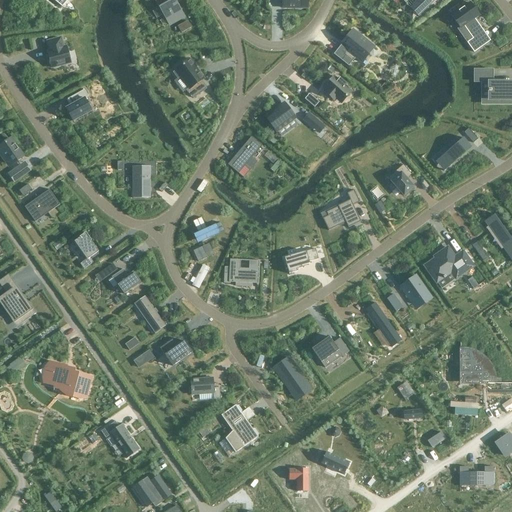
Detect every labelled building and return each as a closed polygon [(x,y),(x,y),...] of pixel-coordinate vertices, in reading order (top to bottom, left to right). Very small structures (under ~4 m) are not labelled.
[(184,16),(174,0),(154,0),(169,25),(184,16)] [(282,0),(282,8),(307,8),(307,0),(282,0)] [(417,0),(409,8),(410,8),(410,7),(419,16),(418,17),(435,0),(417,0)] [(478,15),(470,3),(452,16),(460,28),(463,26),(472,38),(476,35),(477,36),(484,32),(476,20),(474,21),(473,19),(478,15)] [(182,33),(190,28),(187,22),(178,27),(182,33)] [(341,61),(349,66),(355,58),(362,63),(368,54),(366,53),(372,45),(353,30),(343,43),(351,49),(341,61)] [(71,63),(66,47),(63,48),(60,38),(47,42),(51,56),(48,56),(52,68),(71,63)] [(473,38),(467,43),(474,53),(480,48),(473,38)] [(192,98),(206,87),(201,81),(204,79),(190,59),(175,70),(176,71),(173,73),(178,79),(180,77),(189,89),(186,91),(192,98)] [(476,71),(476,81),(490,81),(490,71),(476,71)] [(327,90),(325,93),(333,100),(335,98),(341,103),(351,92),(345,86),(346,85),(340,79),(338,81),(334,76),(324,88),(327,90)] [(511,103),(511,86),(504,87),(504,83),(498,83),(489,83),(489,90),(488,90),(488,92),(489,92),(489,100),(500,100),(500,103),(511,103)] [(71,106),(66,109),(73,121),(91,111),(85,99),(88,97),(84,90),(67,99),(71,106)] [(309,95),(305,101),(314,109),(319,104),(309,95)] [(284,104),(284,103),(283,104),(284,104),(266,117),(266,116),(266,117),(277,131),(276,132),(277,132),(277,131),(295,119),(295,118),(284,104)] [(310,113),(304,120),(314,128),(320,121),(310,113)] [(469,129),(464,133),(473,143),(478,139),(469,129)] [(251,137),(228,165),(243,178),(257,162),(252,158),(261,146),(251,137)] [(463,138),(441,157),(449,167),(471,147),(463,138)] [(11,139),(0,146),(0,149),(11,165),(23,157),(18,150),(15,145),(11,139)] [(403,165),(388,178),(404,196),(414,187),(406,179),(411,175),(403,165)] [(19,166),(8,174),(14,182),(25,175),(19,166)] [(150,187),(150,168),(150,167),(149,167),(141,167),(141,170),(133,170),(133,167),(132,167),(132,180),(132,195),(132,199),(133,199),(133,198),(149,198),(149,199),(150,199),(150,187)] [(272,177),(278,172),(275,167),(269,172),(272,177)] [(159,190),(162,193),(168,186),(165,183),(159,190)] [(23,196),(31,190),(30,188),(28,185),(19,191),(23,196)] [(60,205),(49,190),(24,207),(35,222),(60,205)] [(350,200),(338,206),(338,207),(326,213),(328,216),(323,219),(329,231),(346,223),(348,228),(361,222),(353,206),(360,202),(354,190),(347,194),(350,200)] [(380,202),(375,205),(380,213),(385,210),(380,202)] [(492,230),(511,258),(511,237),(511,236),(509,237),(505,230),(506,229),(496,215),(486,222),(490,228),(491,228),(492,230)] [(202,217),(193,222),(198,233),(194,235),(198,244),(225,232),(224,229),(221,223),(219,223),(218,223),(211,226),(211,227),(207,229),(207,228),(207,227),(205,221),(204,222),(202,217)] [(98,252),(90,241),(91,241),(86,233),(79,237),(80,238),(74,242),(87,260),(80,264),(84,270),(93,263),(90,258),(98,252)] [(202,247),(193,251),(197,260),(206,256),(202,247)] [(436,259),(425,266),(437,283),(443,278),(444,279),(446,278),(445,277),(451,272),(456,279),(473,267),(465,255),(457,261),(448,248),(435,257),(436,259)] [(315,249),(284,258),(289,274),(297,272),(296,270),(302,268),(301,266),(310,264),(309,262),(318,259),(315,249)] [(240,260),(230,260),(229,268),(225,267),(225,268),(224,268),(224,283),(224,284),(230,284),(230,283),(235,283),(235,286),(236,286),(251,287),(252,287),(252,284),(257,284),(257,285),(258,285),(258,284),(260,261),(259,261),(258,260),(258,261),(258,262),(249,261),(249,269),(240,269),(240,260)] [(102,272),(106,277),(117,269),(113,264),(102,272)] [(134,274),(129,278),(123,269),(112,277),(124,295),(141,283),(134,274)] [(416,276),(400,287),(413,305),(428,294),(416,276)] [(25,303),(21,298),(22,298),(16,289),(0,300),(10,315),(14,312),(21,322),(33,313),(25,303)] [(165,326),(145,297),(134,304),(155,334),(165,326)] [(391,305),(396,312),(403,307),(398,301),(391,305)] [(375,303),(365,310),(392,348),(392,347),(391,346),(400,339),(401,341),(402,341),(375,303)] [(345,331),(341,333),(348,343),(352,341),(345,331)] [(312,349),(321,363),(338,351),(342,357),(349,352),(340,339),(333,343),(329,337),(312,349)] [(172,366),(192,353),(184,341),(177,346),(172,340),(160,348),(172,366)] [(128,356),(136,349),(131,343),(123,349),(128,356)] [(460,348),(460,358),(461,358),(461,362),(464,362),(464,367),(463,367),(463,368),(462,368),(463,368),(463,369),(463,370),(464,370),(463,381),(477,381),(478,381),(478,382),(479,382),(480,382),(481,382),(482,382),(482,381),(483,381),(487,384),(487,393),(511,393),(511,383),(502,383),(502,378),(497,378),(496,378),(496,377),(496,376),(496,375),(496,374),(495,373),(495,372),(495,371),(494,370),(494,369),(494,368),(493,367),(493,366),(492,365),(491,364),(491,363),(490,362),(490,361),(489,360),(488,360),(488,359),(487,358),(486,357),(485,357),(485,356),(484,355),(483,355),(482,354),(481,353),(480,353),(479,352),(478,351),(477,351),(476,350),(475,350),(474,350),(473,349),(472,349),(471,349),(470,348),(469,348),(468,348),(467,348),(465,348),(464,348),(460,348)] [(150,350),(137,360),(142,366),(155,357),(150,350)] [(15,362),(0,372),(0,373),(3,377),(3,376),(5,379),(25,364),(20,357),(14,361),(15,362)] [(274,368),(293,395),(307,385),(288,358),(274,368)] [(74,396),(79,400),(86,398),(91,377),(74,373),(75,371),(67,369),(67,367),(50,362),(47,371),(43,377),(44,384),(55,387),(54,388),(68,392),(68,394),(74,396)] [(191,387),(189,387),(189,394),(191,394),(192,395),(199,395),(199,401),(221,399),(220,387),(213,388),(213,378),(190,380),(191,387)] [(405,401),(413,395),(406,383),(397,389),(405,401)] [(27,400),(45,413),(49,407),(31,394),(27,400)] [(0,411),(10,410),(8,396),(0,396),(0,411)] [(410,406),(397,416),(412,438),(426,428),(420,419),(421,419),(421,418),(427,415),(414,397),(407,402),(410,406)] [(495,406),(500,415),(510,409),(505,400),(495,406)] [(225,439),(219,444),(229,458),(258,437),(258,434),(255,429),(252,429),(241,413),(242,411),(239,406),(236,406),(236,405),(221,416),(232,431),(225,439)] [(473,424),(474,409),(446,408),(446,416),(452,416),(452,423),(473,424)] [(129,440),(127,437),(130,436),(122,424),(119,427),(115,422),(101,432),(105,437),(109,434),(116,445),(119,443),(121,446),(118,448),(126,459),(140,450),(132,439),(129,440)] [(204,427),(199,431),(203,438),(209,434),(204,427)] [(511,440),(508,435),(496,444),(504,456),(511,450),(511,440)] [(326,452),(321,464),(344,474),(349,463),(326,452)] [(203,466),(209,474),(214,470),(209,462),(203,466)] [(468,467),(459,467),(459,486),(493,486),(493,467),(484,467),(484,473),(468,473),(468,467)] [(308,469),(289,469),(289,480),(297,480),(297,492),(308,492),(308,469)] [(142,480),(133,487),(147,508),(152,504),(155,507),(164,501),(163,501),(172,495),(158,475),(150,481),(147,477),(143,481),(142,480)] [(34,478),(27,481),(31,490),(38,486),(34,478)] [(44,497),(55,511),(56,511),(61,508),(50,493),(44,497)] [(452,511),(440,499),(434,504),(427,496),(420,502),(429,511),(452,511)]
